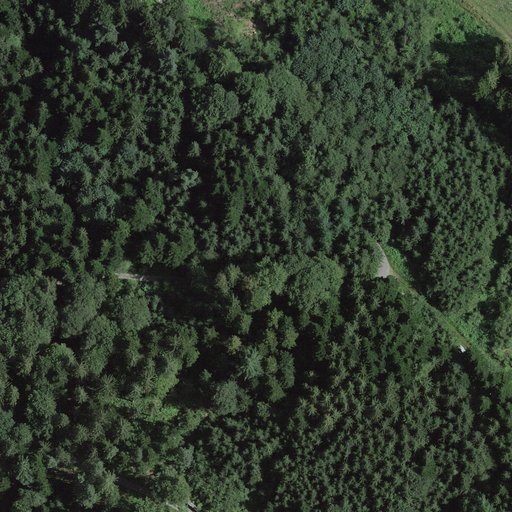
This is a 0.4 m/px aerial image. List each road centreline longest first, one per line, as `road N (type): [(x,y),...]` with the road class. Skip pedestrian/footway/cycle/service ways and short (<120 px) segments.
road 1 (track): [(0,291),(170,272),(324,285),(355,277),(365,251),(360,222),(138,0)]
road 2 (track): [(184,511),(0,421)]
